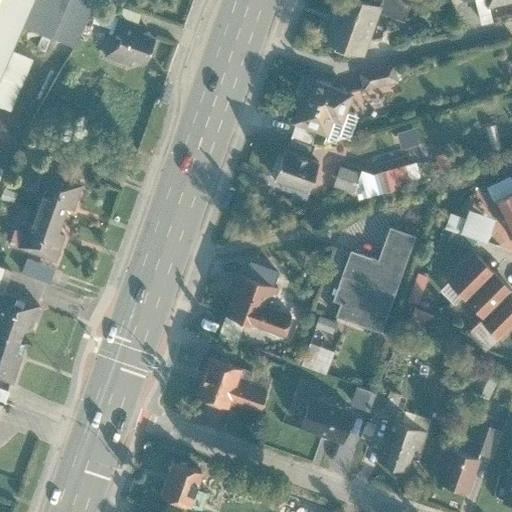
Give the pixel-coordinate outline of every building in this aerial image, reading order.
[(0,0),(0,81),(24,24),(76,46),(96,0),(0,0)] [(363,0),(335,0),(319,41),(360,57),(378,12),(380,6),(376,5),(363,0)] [(380,6),(378,12),(403,20),(411,0),(377,0),(376,5),(380,6)] [(146,27),(119,17),(105,56),(131,66),(134,61),(148,66),(158,39),(143,34),(146,27)] [(393,64),(358,73),(362,89),(397,81),(393,64)] [(116,153),(130,113),(95,99),(100,84),(67,73),(54,108),(85,119),(77,139),(116,153)] [(307,77),(290,123),(294,125),(315,132),(326,136),(330,122),(340,124),(352,94),(307,77)] [(294,125),(290,138),(310,146),(315,132),(294,125)] [(290,138),(285,151),(309,159),(313,147),(310,146),(290,138)] [(285,151),(282,150),(271,181),(306,193),(317,162),(309,159),(285,151)] [(0,165),(0,189),(8,169),(0,165)] [(38,212),(65,221),(69,210),(74,212),(84,186),(44,172),(35,198),(41,201),(38,212)] [(484,182),(488,193),(511,184),(511,181),(509,173),(484,182)] [(511,238),(511,193),(491,204),(509,240),(511,238)] [(463,207),(462,213),(448,209),(443,228),(485,238),(491,213),(463,207)] [(61,233),(65,221),(38,212),(33,225),(25,222),(16,248),(57,262),(66,235),(61,233)] [(380,335),(418,225),(393,216),(377,262),(349,252),(332,301),(339,304),(334,317),(380,335)] [(464,302),(493,273),(475,255),(446,284),(464,302)] [(511,291),(493,273),(464,302),(483,321),(508,294),(511,291)] [(271,308),(278,289),(237,275),(223,318),(283,338),(291,315),(271,308)] [(32,333),(41,307),(1,293),(0,297),(0,321),(0,322),(0,321),(0,334),(23,342),(27,331),(32,333)] [(498,341),(511,326),(511,298),(508,294),(483,321),(480,324),(498,341)] [(337,350),(330,347),(341,321),(325,314),(307,357),(330,367),(337,350)] [(18,355),(23,342),(0,334),(0,380),(14,385),(23,357),(18,355)] [(272,379),(209,357),(194,400),(226,410),(227,403),(260,414),(272,379)] [(474,391),(490,396),(496,377),(479,372),(474,391)] [(0,385),(0,396),(9,398),(11,388),(0,385)] [(351,412),(311,398),(299,430),(339,444),(351,412)] [(426,430),(395,419),(380,464),(407,474),(414,451),(419,453),(426,430)] [(492,460),(501,433),(489,429),(480,456),(492,460)] [(466,496),(478,461),(446,450),(434,485),(466,496)] [(511,509),(511,454),(500,507),(511,509)] [(188,503),(200,469),(168,457),(155,492),(188,503)]
